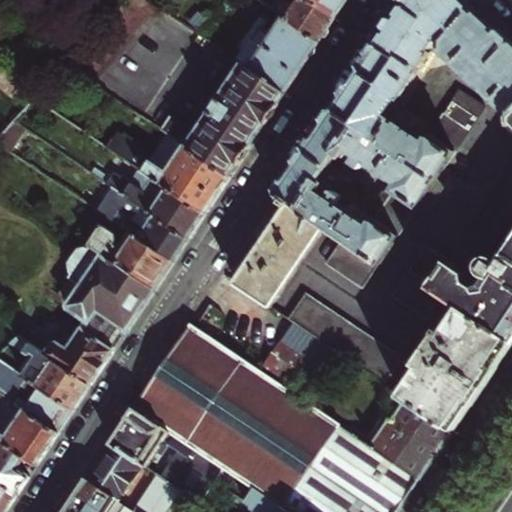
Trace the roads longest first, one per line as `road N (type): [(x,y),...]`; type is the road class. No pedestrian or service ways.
road 1 (residential): [(37,511),(383,0)]
road 2 (tertiary): [(511,397),(435,511)]
